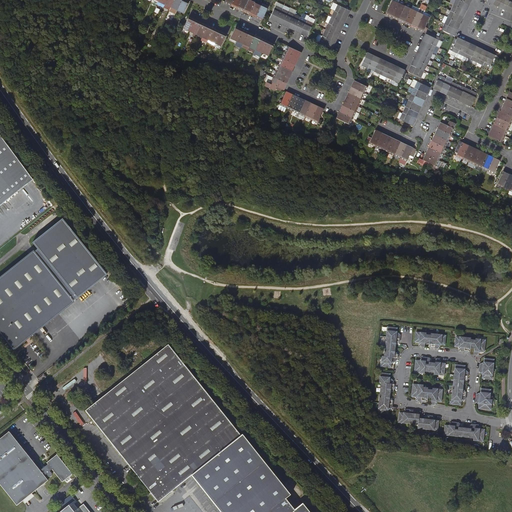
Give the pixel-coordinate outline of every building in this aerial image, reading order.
[(174,0),(171,7),(170,9),(176,12),(177,10),(181,0),(174,0)] [(189,1),(187,0),(181,0),(177,10),(183,13),(189,2),(189,1)] [(233,0),(230,6),(237,9),(240,0),(233,0)] [(240,0),(237,9),(243,12),(248,0),(240,0)] [(249,0),(248,0),(243,12),(249,15),(255,3),(249,0)] [(392,0),(385,15),(392,18),(399,3),(393,0),(392,0)] [(455,0),(453,4),(467,11),(469,5),(459,0),(455,0)] [(502,0),(499,7),(505,10),(510,0),(502,0)] [(255,3),(249,15),(255,18),(261,6),(255,3)] [(347,17),(350,11),(349,10),(334,3),(331,9),(334,11),(347,17)] [(399,3),(392,18),(398,21),(405,6),(399,3)] [(467,11),(453,4),(450,11),(464,17),(467,11)] [(270,19),(276,22),(282,8),(276,5),(270,18),(270,19)] [(261,6),(255,18),(259,19),(262,21),(267,9),(261,6)] [(398,21),(404,24),(411,9),(405,6),(398,21)] [(276,22),(283,25),(289,11),(282,8),(276,22)] [(404,24),(410,27),(417,12),(411,9),(404,24)] [(283,25),(289,28),(295,14),(289,11),(283,25)] [(331,17),(344,23),(347,17),(334,11),(331,17)] [(464,17),(450,11),(447,17),(461,23),(464,17)] [(410,27),(417,29),(424,15),(417,12),(410,27)] [(423,32),(423,31),(431,15),(425,12),(424,15),(417,29),(423,32)] [(303,13),(301,17),(295,30),(301,33),(307,20),(309,17),(309,16),(303,13)] [(289,28),(295,30),(301,17),(295,14),(289,28)] [(189,16),(183,28),(190,31),(195,19),(189,16)] [(314,24),(316,20),(309,17),(307,20),(301,33),(307,37),(313,24),(314,24)] [(328,23),(341,30),(344,23),(331,17),(328,23)] [(461,23),(447,17),(445,23),(458,30),(461,23)] [(195,19),(190,31),(196,34),(202,22),(195,19)] [(202,37),(208,25),(202,22),(196,34),(202,37)] [(325,29),(338,36),(341,30),(328,23),(325,29)] [(453,37),(453,35),(455,36),(458,30),(445,23),(441,30),(450,34),(449,35),(453,37)] [(208,40),(214,28),(208,25),(202,37),(208,40)] [(243,29),(236,26),(231,38),(237,41),(243,29)] [(215,43),(220,31),(214,28),(208,40),(215,43)] [(243,44),(249,32),(243,29),(237,41),(243,44)] [(322,36),(336,42),(338,36),(325,29),(322,36)] [(214,45),(213,46),(220,49),(226,35),(227,34),(220,31),(215,43),(214,45)] [(255,35),(249,32),(243,44),(249,47),(255,35)] [(426,34),(423,40),(436,46),(439,48),(442,41),(439,40),(438,40),(427,34),(426,34)] [(256,50),(261,38),(255,35),(249,47),(256,50)] [(332,48),(336,42),(322,36),(319,35),(316,41),(332,48)] [(457,39),(456,39),(451,51),(458,54),(464,40),(457,37),(457,39)] [(262,53),(268,41),(261,38),(256,50),(262,53)] [(420,46),(433,53),(436,54),(439,48),(436,46),(423,40),(420,46)] [(464,57),(470,43),(464,40),(458,54),(464,57)] [(274,44),(268,41),(262,53),(268,56),(273,45),(274,44)] [(470,43),(464,57),(463,59),(464,59),(464,61),(469,63),(470,60),(477,46),(470,43)] [(298,59),(301,52),(300,52),(287,46),(284,52),(298,59)] [(433,53),(420,46),(417,53),(430,59),(433,53)] [(476,63),(483,49),(477,46),(470,60),(476,63)] [(483,66),(489,52),(483,49),(476,63),(483,66)] [(295,65),(298,59),(284,52),(282,58),(295,65)] [(374,56),(367,52),(361,66),(367,69),(374,56)] [(495,55),(489,52),(483,66),(489,69),(495,56),(495,55)] [(430,59),(417,53),(414,59),(427,65),(430,59)] [(380,58),(374,56),(367,69),(374,72),(380,58)] [(279,65),(292,71),(295,65),(282,58),(279,65)] [(386,61),(380,58),(374,72),(380,75),(386,61)] [(427,65),(414,59),(412,62),(411,65),(424,71),(427,65)] [(392,64),(386,61),(380,75),(386,78),(392,64)] [(392,81),(399,67),(392,64),(386,78),(392,81)] [(276,71),(289,77),(292,71),(279,65),(276,71)] [(408,71),(409,72),(421,78),(424,71),(411,65),(408,71)] [(399,84),(401,79),(404,72),(405,70),(399,67),(392,81),(399,84)] [(273,77),(286,84),(289,77),(276,71),(273,77)] [(433,89),(440,92),(446,79),(439,76),(435,86),(434,88),(433,89)] [(283,90),(286,84),(273,77),(270,83),(273,85),(276,86),(282,89),(283,90)] [(440,92),(446,95),(452,82),(446,79),(440,92)] [(368,87),(355,81),(354,80),(351,87),(365,93),(368,87)] [(430,88),(429,87),(428,87),(417,81),(414,88),(427,94),(430,88)] [(452,82),(446,95),(452,98),(458,85),(452,82)] [(458,85),(452,98),(458,101),(465,88),(458,85)] [(365,93),(351,87),(348,93),(362,100),(365,93)] [(411,94),(424,100),(427,94),(414,88),(411,94)] [(465,88),(458,101),(465,104),(471,91),(465,88)] [(287,107),(293,94),(286,91),(285,93),(279,108),(282,110),(284,107),(286,108),(287,107)] [(471,91),(465,104),(471,107),(471,106),(477,93),(471,91)] [(362,100),(348,93),(345,99),(359,106),(362,100)] [(292,111),(299,97),(293,94),(287,107),(286,108),(292,111)] [(421,106),(424,100),(411,94),(408,100),(421,106)] [(511,95),(509,95),(508,97),(507,99),(506,98),(503,104),(511,108),(511,95)] [(299,114),(305,100),(299,97),(292,111),(299,114)] [(345,99),(342,105),(356,112),(359,106),(345,99)] [(305,117),(311,103),(305,100),(299,114),(305,117)] [(405,107),(418,113),(421,106),(408,100),(405,107)] [(311,120),(318,106),(311,103),(305,117),(311,120)] [(511,108),(503,104),(500,110),(511,116),(511,108)] [(356,112),(342,105),(339,112),(353,118),(356,120),(359,113),(356,112)] [(322,113),(323,112),(324,109),(318,106),(311,120),(320,124),(321,121),(319,120),(322,113)] [(402,113),(415,119),(418,113),(405,107),(402,113)] [(511,116),(500,110),(497,117),(511,123),(511,116)] [(339,112),(336,118),(337,119),(345,122),(349,124),(350,125),(353,118),(339,112)] [(412,125),(415,119),(402,113),(400,112),(397,118),(411,125),(412,125)] [(511,123),(497,117),(494,123),(508,129),(511,123)] [(440,122),(437,128),(451,135),(454,128),(441,123),(440,122)] [(494,123),(491,129),(505,136),(508,129),(494,123)] [(437,128),(434,135),(448,141),(451,135),(437,128)] [(491,129),(488,136),(502,142),(505,136),(491,129)] [(382,133),(376,130),(372,138),(369,136),(367,140),(370,142),(369,144),(375,147),(382,133)] [(24,166),(0,133),(0,204),(33,178),(24,166)] [(382,150),(388,136),(382,133),(375,147),(382,150)] [(434,135),(431,141),(445,147),(448,141),(434,135)] [(388,153),(394,139),(388,136),(382,150),(388,153)] [(394,156),(400,142),(394,139),(388,153),(394,156)] [(431,141),(428,147),(442,154),(445,147),(431,141)] [(400,159),(407,145),(404,144),(400,142),(394,156),(400,159)] [(462,159),(469,145),(462,142),(462,144),(459,149),(456,156),(462,159)] [(407,145),(400,159),(399,162),(405,165),(407,162),(410,155),(414,156),(417,150),(414,149),(414,150),(412,149),(413,148),(407,145)] [(468,162),(475,148),(469,145),(462,159),(463,160),(462,162),(466,164),(467,162),(468,162)] [(428,147),(425,153),(439,160),(442,154),(428,147)] [(475,165),(481,151),(475,148),(468,162),(475,165)] [(481,168),(487,154),(481,151),(475,165),(481,168)] [(425,153),(423,160),(426,161),(424,165),(429,167),(431,164),(436,166),(439,160),(425,153)] [(487,171),(494,157),(487,154),(481,168),(487,171)] [(500,160),(494,157),(487,171),(493,174),(500,160)] [(503,171),(497,185),(503,188),(510,174),(503,171)] [(510,191),(511,185),(511,174),(510,174),(503,188),(510,191)] [(107,273),(89,251),(62,218),(33,242),(38,248),(35,251),(34,250),(0,277),(0,329),(14,347),(32,332),(33,332),(107,273)] [(394,332),(396,332),(396,328),(388,327),(388,332),(386,331),(385,337),(399,338),(399,335),(394,334),(394,332)] [(418,342),(418,341),(420,341),(420,346),(423,347),(424,343),(425,335),(425,333),(420,332),(420,334),(415,334),(414,342),(418,342)] [(433,348),(435,334),(430,334),(430,335),(425,335),(424,343),(427,343),(428,343),(428,342),(430,342),(430,347),(433,348)] [(440,343),(440,345),(444,345),(445,337),(440,337),(440,335),(435,334),(433,348),(437,348),(437,343),(440,343)] [(399,338),(385,337),(385,342),(386,342),(386,347),(394,348),(394,344),(395,343),(393,343),(393,341),(399,342),(399,338)] [(458,347),(458,345),(460,346),(460,351),(463,351),(465,338),(460,337),(459,339),(455,338),(454,346),(458,347)] [(470,338),(465,338),(463,351),(467,352),(468,346),(470,347),(469,348),(470,348),(474,349),(475,340),(470,340),(470,338)] [(485,340),(480,339),(479,341),(475,340),(474,349),(473,355),(477,355),(477,350),(480,350),(479,351),(484,352),(485,340)] [(241,436),(168,345),(86,411),(148,489),(145,492),(148,495),(150,493),(158,502),(192,476),(217,507),(224,501),(267,466),(243,435),(241,436)] [(384,351),(383,356),(395,358),(397,358),(397,354),(392,354),(392,352),(393,352),(394,351),(394,348),(386,347),(385,352),(384,351)] [(390,364),(390,363),(389,363),(389,361),(394,361),(395,358),(383,356),(381,356),(380,361),(382,362),(381,366),(390,367),(390,364)] [(413,372),(418,373),(419,371),(423,372),(423,371),(425,357),(421,357),(421,362),(418,362),(419,360),(418,360),(414,360),(413,372)] [(431,362),(430,362),(430,363),(428,362),(429,358),(425,357),(423,371),(429,372),(429,370),(433,370),(434,362),(431,362)] [(438,373),(438,375),(443,375),(444,363),(441,363),(440,363),(440,364),(438,364),(438,359),(435,358),(434,362),(433,370),(433,372),(433,373),(438,373)] [(483,362),(484,362),(484,365),(479,364),(478,368),(492,369),(493,364),(491,364),(491,359),(483,358),(483,362)] [(95,370),(101,365),(95,359),(89,364),(95,370)] [(462,370),(464,370),(464,369),(464,366),(456,365),(456,369),(454,369),(453,374),(467,376),(467,372),(462,372),(462,370)] [(483,374),(482,374),(482,375),(481,378),(489,379),(490,374),(491,375),(492,369),(478,368),(478,371),(483,372),(483,374)] [(378,382),(380,382),(392,384),(392,380),(387,380),(387,377),(389,377),(389,373),(381,372),(380,377),(379,377),(378,382)] [(43,373),(37,378),(40,382),(46,377),(43,373)] [(467,376),(453,374),(453,379),(454,380),(454,384),(462,385),(462,382),(462,381),(461,381),(461,379),(466,380),(467,376)] [(392,384),(380,382),(380,388),(381,388),(381,393),(389,394),(389,390),(389,389),(388,389),(388,387),(393,388),(394,384),(392,384)] [(417,386),(417,385),(412,384),(410,396),(414,396),(415,397),(415,395),(417,395),(416,401),(420,401),(422,387),(417,386)] [(452,389),(451,394),(465,396),(465,392),(460,392),(460,390),(461,390),(462,389),(462,385),(454,384),(453,389),(452,389)] [(98,387),(92,391),(97,397),(102,392),(98,387)] [(427,388),(422,387),(420,401),(424,401),(424,396),(426,396),(426,398),(427,398),(430,398),(431,390),(427,390),(427,388)] [(442,390),(436,389),(436,391),(431,390),(430,398),(430,404),(433,405),(434,400),(436,400),(436,401),(440,402),(442,390)] [(480,392),(480,393),(481,393),(481,395),(475,394),(475,398),(489,400),(489,394),(488,394),(488,389),(480,389),(480,392)] [(379,397),(378,402),(392,404),(392,400),(387,400),(387,398),(388,398),(389,397),(389,394),(381,393),(380,397),(379,397)] [(460,401),(459,401),(459,399),(464,399),(465,396),(451,394),(450,399),(452,400),(452,404),(460,405),(460,401)] [(490,410),(490,405),(489,405),(489,400),(475,398),(474,402),(480,402),(479,405),(478,405),(477,409),(490,410)] [(387,410),(387,409),(386,409),(386,407),(391,407),(392,404),(378,402),(377,407),(379,408),(378,412),(387,413),(387,410)] [(402,423),(407,423),(409,410),(405,409),(405,414),(403,414),(403,413),(402,413),(399,412),(398,420),(403,421),(402,423)] [(409,410),(407,423),(412,424),(413,422),(417,423),(418,418),(418,415),(415,414),(414,414),(414,415),(412,415),(413,410),(409,410)] [(422,429),(427,429),(428,416),(425,415),(424,420),(422,420),(422,419),(421,419),(418,418),(417,423),(417,424),(417,427),(422,427),(422,429)] [(82,416),(76,421),(81,427),(87,422),(82,416)] [(434,420),(434,422),(431,421),(432,416),(428,416),(427,429),(432,430),(432,428),(437,429),(438,421),(434,420)] [(448,427),(448,426),(448,425),(444,425),(443,433),(448,434),(447,435),(453,436),(454,422),(451,422),(450,427),(448,427)] [(460,427),(459,428),(457,427),(458,423),(454,422),(453,436),(458,436),(458,435),(463,435),(464,427),(460,427)] [(467,429),(468,428),(467,428),(464,427),(463,435),(467,436),(467,438),(472,438),(474,424),(470,424),(470,429),(467,429)] [(477,439),(477,441),(482,441),(483,429),(480,429),(479,429),(479,430),(477,430),(477,425),(474,424),(472,438),(472,439),(477,439)] [(40,456),(50,448),(37,430),(28,437),(30,439),(26,442),(28,446),(33,442),(37,447),(35,448),(40,456)] [(0,484),(17,506),(23,501),(32,494),(48,481),(45,476),(47,474),(49,477),(50,477),(51,476),(52,476),(52,475),(52,474),(50,471),(53,470),(62,482),(72,474),(57,455),(47,463),(48,464),(40,471),(9,432),(0,439),(0,484)] [(309,511),(303,504),(295,510),(286,499),(291,496),(267,466),(224,501),(217,507),(220,511),(309,511)] [(34,496),(32,494),(23,501),(25,504),(34,496)] [(76,502),(75,501),(60,511),(89,511),(84,504),(83,505),(79,500),(76,502)]
